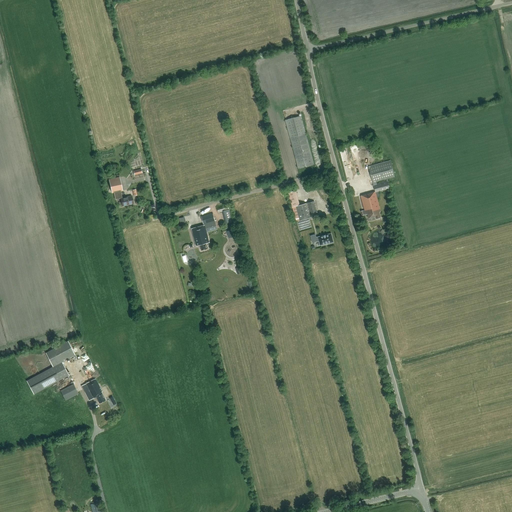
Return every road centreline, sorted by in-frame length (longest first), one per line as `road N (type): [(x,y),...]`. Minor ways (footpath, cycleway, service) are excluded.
road 1 (unclassified): [(420,489),(306,50)]
road 2 (unclassified): [(306,50),(511,2)]
